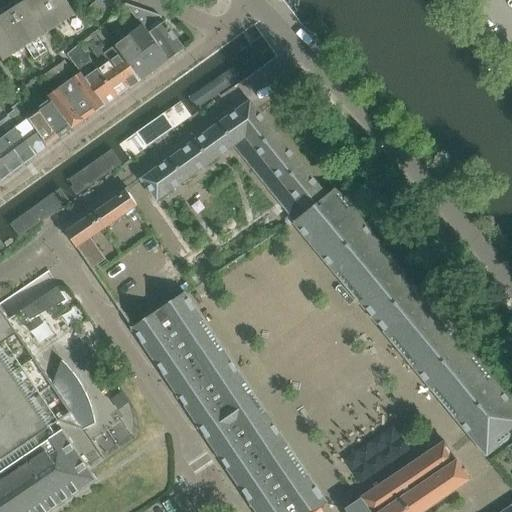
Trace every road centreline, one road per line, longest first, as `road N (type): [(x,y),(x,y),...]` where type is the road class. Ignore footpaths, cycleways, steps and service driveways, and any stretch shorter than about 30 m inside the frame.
road 1 (residential): [(198,511),(204,467),(47,238),(261,83)]
road 2 (residential): [(511,293),(261,1)]
road 3 (residential): [(218,36),(0,191)]
